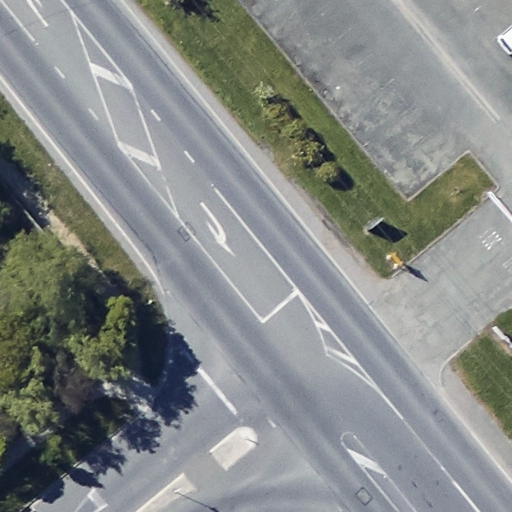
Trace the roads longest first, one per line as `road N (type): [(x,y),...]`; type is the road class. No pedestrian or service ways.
road 1 (secondary): [(322,374),(16,0)]
road 2 (residential): [(322,374),(150,511)]
road 3 (secondary): [(437,511),(322,374)]
